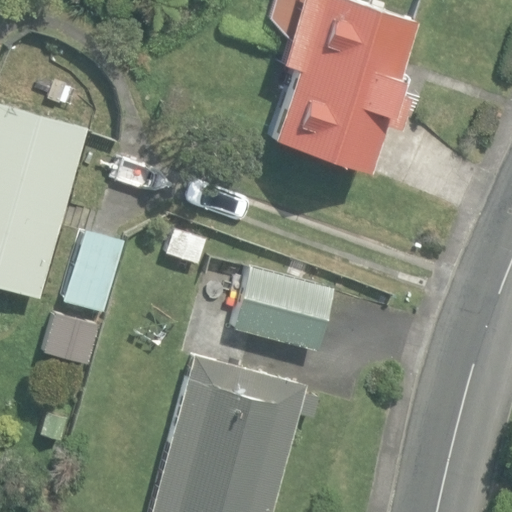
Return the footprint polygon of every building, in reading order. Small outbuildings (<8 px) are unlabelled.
[(265,130),(359,163),(375,118),(389,123),(401,91),(386,86),(410,18),(359,0),(294,0),(274,57),(289,62),(265,130)] [(0,283),(35,293),(84,124),(0,99),(0,283)] [(158,252),(191,262),(200,233),(168,223),(158,252)] [(58,298),(99,310),(120,238),(78,226),(58,298)] [(224,323),(308,344),(323,282),(239,262),(224,323)] [(59,333),(81,338),(87,316),(66,310),(59,333)] [(144,511),(266,511),(295,411),(307,414),(313,393),(299,390),(301,381),(190,350),(144,511)]
